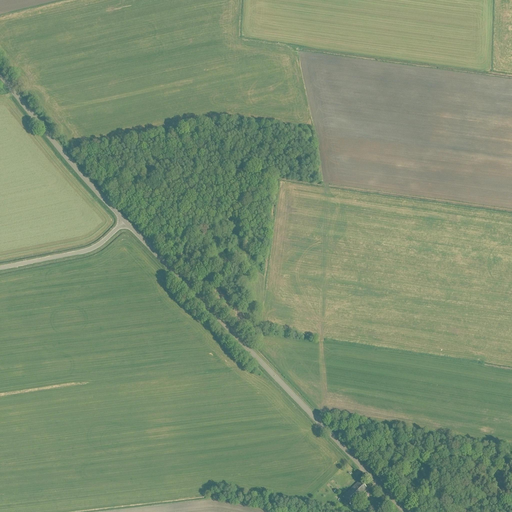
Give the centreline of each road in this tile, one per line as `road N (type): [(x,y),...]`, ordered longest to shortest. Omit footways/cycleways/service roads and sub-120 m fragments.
road 1 (unclassified): [(407,511),(124,220)]
road 2 (unclassified): [(124,220),(0,74)]
road 3 (unclassified): [(124,220),(96,247),(0,268)]
